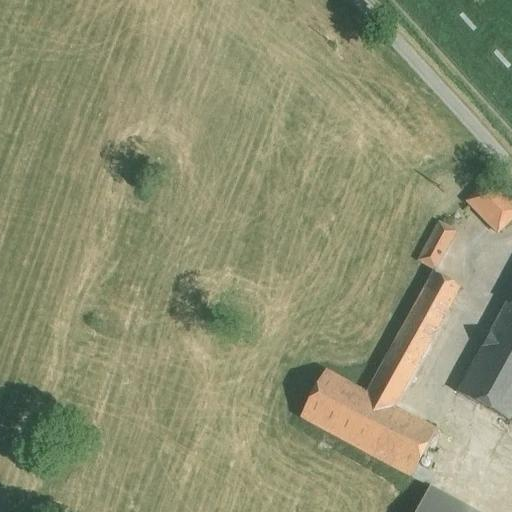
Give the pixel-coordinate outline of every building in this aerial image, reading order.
[(511,204),(488,180),(465,203),(497,234),(502,229),(511,218),(511,204)] [(511,218),(502,229),(504,231),(506,232),(508,232),(511,228),(511,218)] [(454,233),(438,224),(418,261),(434,270),(454,233)] [(459,288),(432,274),(384,361),(411,376),(459,288)] [(511,309),(505,306),(457,394),(508,421),(511,414),(511,309)] [(411,376),(384,361),(366,394),(393,408),(411,376)] [(366,394),(325,372),(299,419),(410,479),(436,432),(393,408),(366,394)] [(472,511),(429,488),(415,511),(472,511)]
